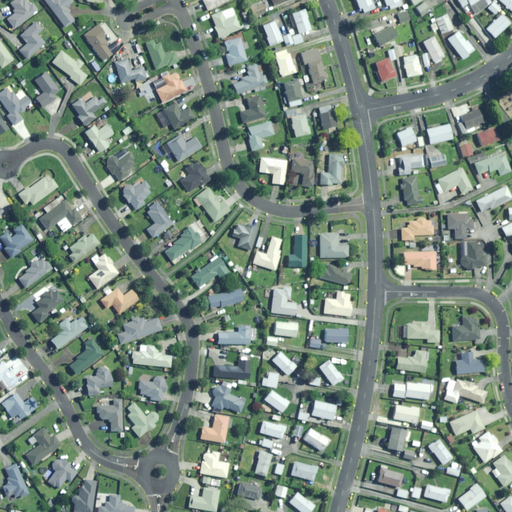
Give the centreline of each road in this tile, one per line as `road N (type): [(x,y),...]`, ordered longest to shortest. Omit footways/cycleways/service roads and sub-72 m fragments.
road 1 (residential): [(166,454),(189,384),(188,321),(66,150),(44,142),(3,165)]
road 2 (residential): [(373,202),(289,211),(241,188),(177,3)]
road 3 (residential): [(142,467),(89,448),(0,305)]
road 4 (residential): [(338,511),(364,400),(376,290)]
road 5 (residential): [(376,290),(485,295),(503,323),(511,404)]
road 6 (residential): [(511,54),(456,88),(359,111)]
